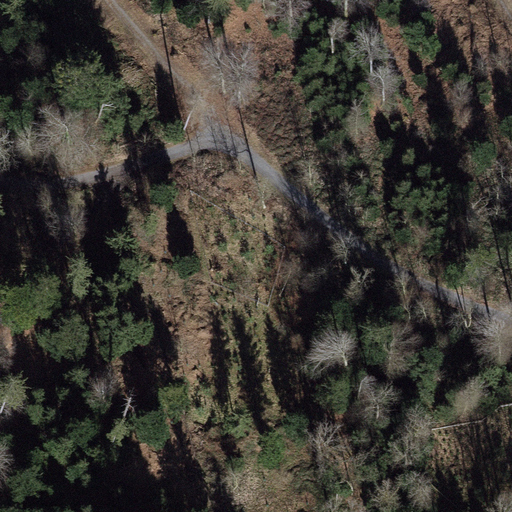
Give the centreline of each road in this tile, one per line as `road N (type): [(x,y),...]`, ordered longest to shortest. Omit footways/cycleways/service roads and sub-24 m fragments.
road 1 (track): [(511,319),(336,234),(273,173),(226,142)]
road 2 (track): [(226,142),(180,146),(106,180),(0,182)]
road 3 (track): [(110,0),(226,142)]
